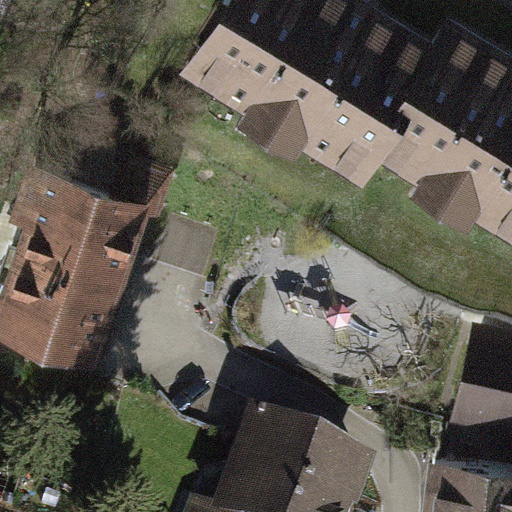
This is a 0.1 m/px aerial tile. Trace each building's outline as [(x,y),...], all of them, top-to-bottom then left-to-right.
[(60,0),(57,12),(100,23),(105,0),(60,0)] [(370,144),(386,120),(434,43),(363,0),(224,0),(200,40),(263,79),(255,93),(304,122),(311,109),(370,144)] [(511,55),(450,18),(434,43),(386,120),(436,149),(429,163),(477,193),(484,180),(511,196),(511,55)] [(167,167),(133,156),(122,188),(36,159),(21,206),(36,211),(0,317),(0,318),(91,349),(142,197),(155,201),(167,167)] [(511,340),(478,333),(463,401),(511,411),(511,340)] [(329,443),(256,412),(235,470),(250,476),(247,485),(207,470),(194,506),(210,511),(349,511),(366,469),(325,454),(329,443)] [(511,511),(511,461),(436,453),(430,502),(430,511),(511,511)]
